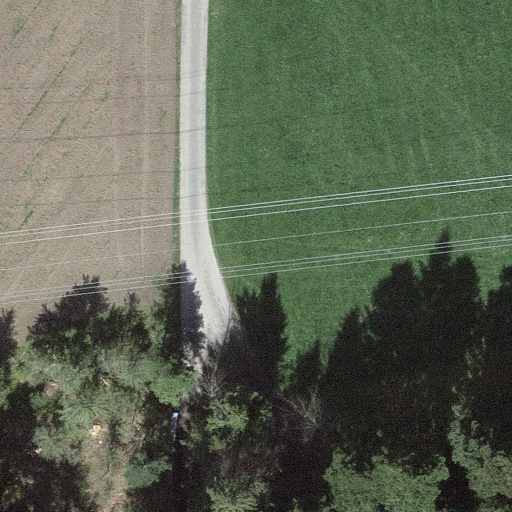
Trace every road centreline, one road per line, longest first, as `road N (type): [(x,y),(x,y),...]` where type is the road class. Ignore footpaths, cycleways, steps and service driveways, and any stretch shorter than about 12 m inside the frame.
road 1 (track): [(392,511),(346,484),(255,390),(192,256)]
road 2 (track): [(195,0),(192,256)]
road 3 (track): [(192,256),(187,511)]
